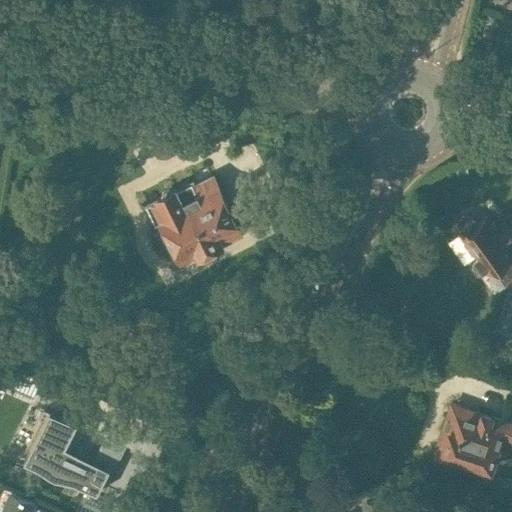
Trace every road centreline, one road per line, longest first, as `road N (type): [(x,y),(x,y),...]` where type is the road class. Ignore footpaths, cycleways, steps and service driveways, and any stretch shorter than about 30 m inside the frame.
road 1 (tertiary): [(205,511),(357,224)]
road 2 (residential): [(283,82),(0,32)]
